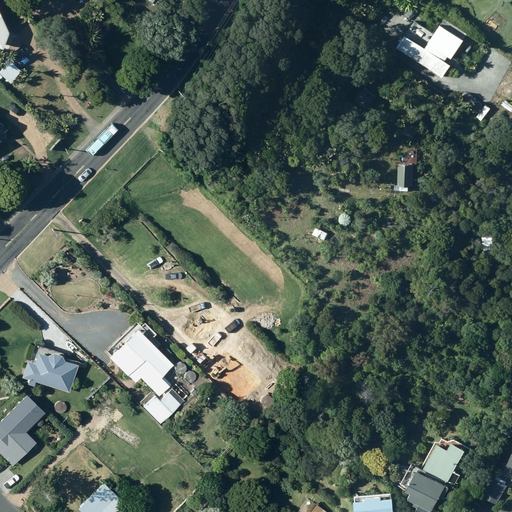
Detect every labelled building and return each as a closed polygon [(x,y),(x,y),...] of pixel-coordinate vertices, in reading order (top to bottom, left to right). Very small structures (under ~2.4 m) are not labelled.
[(0,48),(3,50),(9,34),(0,15),(0,48)] [(396,44),(440,72),(465,35),(441,19),(425,42),(406,29),(396,44)] [(10,58),(0,68),(0,72),(8,80),(20,67),(10,58)] [(356,99),(367,109),(377,98),(366,88),(356,99)] [(500,89),(490,100),(497,107),(508,96),(500,89)] [(400,166),(399,186),(401,187),(401,191),(410,191),(410,187),(414,188),(415,166),(400,166)] [(496,231),(477,229),(475,247),(494,248),(496,231)] [(184,334),(207,356),(231,331),(206,308),(191,324),(193,326),(184,334)] [(140,378),(158,395),(170,384),(166,380),(161,379),(173,366),(138,331),(110,360),(127,377),(129,375),(136,382),(140,378)] [(209,360),(195,348),(188,355),(202,368),(209,360)] [(22,378),(69,393),(77,367),(65,363),(62,357),(53,355),(48,358),(38,355),(35,365),(27,363),(22,378)] [(218,381),(227,390),(233,384),(224,375),(218,381)] [(25,389),(0,413),(0,452),(11,463),(35,440),(22,427),(43,407),(25,389)] [(144,407),(160,424),(183,402),(171,390),(168,393),(168,394),(160,402),(154,397),(144,407)] [(102,400),(73,428),(92,448),(121,420),(102,400)] [(456,473),(468,452),(454,444),(450,451),(439,445),(425,471),(448,484),(449,482),(456,486),(461,476),(456,473)] [(451,489),(420,473),(409,493),(413,495),(409,501),(415,504),(413,506),(418,509),(416,511),(430,511),(431,511),(433,511),(441,499),(445,501),(451,489)] [(482,498),(495,505),(506,487),(503,485),(505,483),(496,477),(492,482),(491,482),(482,498)] [(105,485),(81,510),(83,511),(125,511),(128,509),(105,485)] [(354,491),(355,511),(393,511),(392,489),(354,491)]
